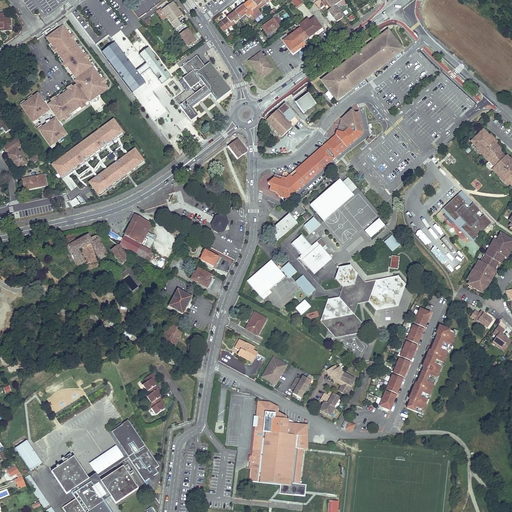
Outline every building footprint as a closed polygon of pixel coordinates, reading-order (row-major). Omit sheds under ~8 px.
[(259,10),(258,9),(251,0),(249,0),(243,6),(247,11),(250,15),(252,13),(253,14),(259,10)] [(251,0),(258,9),(266,3),(263,0),(251,0)] [(331,8),(325,0),(323,0),(322,2),(325,6),(327,5),(330,9),(331,8)] [(162,10),(176,29),(182,25),(177,18),(182,15),(173,3),(162,10)] [(339,19),(344,16),(338,7),(336,5),(331,8),(330,9),(328,10),(329,11),(333,18),(333,17),(336,16),(339,19)] [(235,12),(240,19),(246,15),(244,13),(247,11),(243,6),(235,12)] [(235,23),(240,19),(235,12),(226,18),(231,23),(233,21),(235,23)] [(3,14),(0,14),(0,28),(3,28),(3,31),(11,30),(10,20),(3,21),(3,19),(3,14)] [(277,16),(273,19),(278,27),(282,24),(277,16)] [(301,28),(308,39),(321,28),(314,18),(301,28)] [(262,27),(267,35),(278,27),(273,19),(262,27)] [(63,27),(47,38),(77,81),(77,85),(48,105),(59,122),(90,100),(92,103),(96,103),(99,101),(99,98),(97,95),(107,88),(76,44),(63,27)] [(303,42),(308,39),(301,28),(298,30),(295,27),(293,29),(295,32),(288,37),(286,34),(280,38),(290,51),(290,52),(290,51),(291,53),(295,53),(306,45),(303,42)] [(180,35),(188,46),(195,41),(188,30),(180,35)] [(385,31),(322,79),(324,82),(333,75),(334,76),(342,70),(342,69),(354,59),(358,57),(371,47),(372,48),(380,42),(379,41),(388,34),(385,31)] [(94,44),(131,94),(145,83),(140,75),(150,68),(161,84),(170,77),(158,61),(159,60),(156,56),(155,56),(149,48),(140,55),(146,63),(136,71),(116,45),(108,34),(94,44)] [(371,47),(358,57),(368,70),(372,70),(399,49),(388,34),(379,41),(380,42),(372,48),(371,47)] [(364,76),(336,97),(338,99),(401,52),(399,49),(372,70),(368,73),(364,76)] [(272,69),(260,53),(252,59),(255,63),(253,65),(261,77),(272,69)] [(217,101),(230,91),(209,63),(204,67),(196,56),(182,67),(188,75),(179,82),(178,82),(186,92),(178,98),(183,104),(186,108),(183,111),(191,121),(196,117),(194,114),(195,113),(192,108),(200,101),(211,93),(217,101)] [(358,57),(354,59),(364,73),(364,76),(368,73),(372,70),(368,70),(358,57)] [(354,59),(342,69),(342,70),(334,76),(333,75),(324,82),(336,97),(364,76),(364,73),(354,59)] [(315,103),(308,93),(295,103),(302,112),(308,108),(309,109),(311,107),(311,106),(315,103)] [(37,95),(21,106),(33,122),(49,111),(37,95)] [(296,116),(284,103),(266,121),(281,137),(292,128),(289,125),(288,123),(290,121),(294,117),(296,116)] [(354,114),(351,111),(340,120),(348,129),(343,133),(337,132),(335,136),(338,138),(327,148),(335,157),(362,134),(358,113),(354,114)] [(0,115),(0,129),(2,128),(5,133),(10,129),(0,115)] [(55,119),(39,131),(50,147),(67,135),(55,119)] [(60,179),(123,133),(113,119),(50,165),(60,179)] [(348,129),(340,120),(337,132),(343,133),(348,129)] [(511,164),(511,165),(507,160),(499,152),(501,150),(496,144),(490,139),(488,136),(489,136),(483,130),(477,136),(478,137),(472,143),(476,147),(475,148),(479,152),(481,154),(483,156),(485,154),(490,160),(488,162),(487,163),(493,168),(492,169),(499,177),(505,184),(508,182),(511,186),(511,185),(511,164)] [(335,136),(294,171),(297,174),(323,151),(332,160),(335,157),(327,148),(338,138),(335,136)] [(237,139),(228,147),(237,159),(244,154),(244,155),(247,152),(237,139)] [(14,145),(6,151),(9,154),(7,155),(18,169),(26,163),(16,148),(14,145)] [(226,168),(244,155),(244,154),(237,159),(228,147),(217,155),(226,168)] [(88,183),(98,196),(144,162),(135,149),(88,183)] [(332,160),(323,151),(297,174),(292,178),(286,183),(279,181),(273,179),(268,183),(271,187),(269,190),(276,193),(282,200),(283,198),(287,199),(332,160)] [(33,164),(40,159),(37,155),(31,159),(33,160),(31,162),(33,164)] [(212,159),(207,163),(210,166),(215,162),(221,170),(219,172),(228,183),(243,172),(245,171),(246,171),(247,159),(244,155),(226,168),(217,155),(212,159)] [(22,179),(24,190),(46,186),(44,175),(22,179)] [(284,178),(281,177),(279,181),(286,183),(292,178),(289,175),(289,176),(287,177),(285,179),(284,178)] [(342,183),(340,180),(310,205),(324,221),(353,196),(351,193),(356,188),(347,178),(342,183)] [(441,207),(471,240),(491,221),(460,189),(441,207)] [(79,204),(84,202),(81,195),(76,197),(79,204)] [(214,218),(209,219),(211,224),(210,225),(212,231),(213,231),(214,234),(217,233),(218,234),(224,232),(224,231),(229,229),(228,224),(228,223),(226,218),(225,217),(224,214),(222,215),(221,215),(215,216),(214,218)] [(297,223),(289,214),(269,231),(277,240),(297,223)] [(131,222),(119,245),(135,254),(146,259),(149,261),(153,254),(150,252),(150,251),(140,245),(141,244),(144,238),(151,224),(135,215),(131,222)] [(313,218),(304,226),(310,233),(320,225),(313,218)] [(385,226),(379,219),(361,235),(366,242),(385,226)] [(511,239),(505,236),(501,234),(500,234),(497,240),(494,239),(490,246),(489,248),(491,249),(487,256),(486,255),(482,262),(480,261),(479,260),(475,266),(477,267),(475,270),(473,270),(473,269),(468,277),(471,279),(468,284),(473,287),(473,288),(481,293),(485,286),(487,283),(488,284),(491,280),(489,278),(492,272),(494,269),(498,262),(500,264),(504,257),(508,250),(509,248),(510,248),(511,244),(511,239)] [(77,267),(79,270),(86,266),(84,263),(78,250),(91,243),(99,261),(108,256),(101,244),(96,236),(95,236),(90,239),(88,235),(76,242),(72,235),(69,236),(69,235),(62,239),(67,247),(66,247),(70,254),(73,260),(77,267)] [(322,248),(316,242),(311,246),(301,235),(291,244),(301,255),(299,257),(314,274),(331,259),(322,248)] [(392,236),(384,242),(392,251),(400,245),(392,236)] [(320,239),(316,242),(322,248),(326,245),(320,239)] [(121,265),(128,259),(120,248),(121,248),(117,245),(110,251),(121,265)] [(218,257),(205,250),(200,259),(213,266),(218,257)] [(382,255),(374,258),(377,265),(385,262),(382,255)] [(391,256),(390,269),(398,270),(399,257),(391,256)] [(247,282),(260,297),(285,276),(279,270),(277,267),(271,261),(247,282)] [(288,263),(281,269),(289,279),(296,272),(288,263)] [(365,283),(350,265),(341,267),(340,270),(338,270),(335,278),(342,287),(339,297),(328,299),(320,321),(331,334),(337,333),(340,337),(357,334),(361,323),(354,315),(357,304),(361,294),(364,293),(363,295),(368,302),(375,310),(398,306),(405,285),(398,276),(392,277),(391,280),(389,278),(365,283)] [(198,269),(194,276),(195,277),(193,281),(206,288),(209,283),(207,282),(208,281),(210,281),(209,280),(211,276),(198,269)] [(129,273),(123,278),(132,291),(139,286),(129,273)] [(302,276),(294,283),(308,297),(315,290),(302,276)] [(322,289),(336,289),(336,280),(322,280),(322,289)] [(192,297),(177,289),(168,307),(183,314),(192,297)] [(364,293),(361,294),(357,304),(368,302),(363,295),(364,293)] [(305,300),(295,309),(301,316),(311,308),(305,300)] [(428,318),(430,313),(423,310),(422,312),(419,310),(414,322),(417,324),(417,325),(424,328),(426,324),(425,324),(428,317),(428,318)] [(487,327),(493,320),(486,316),(483,313),(482,314),(479,312),(473,320),(476,322),(478,321),(487,327)] [(266,320),(254,313),(250,320),(252,320),(246,330),(257,336),(266,320)] [(162,342),(161,343),(167,347),(169,343),(172,345),(176,338),(178,339),(179,338),(183,330),(172,324),(167,332),(162,342)] [(504,351),(511,342),(501,334),(504,330),(498,325),(495,330),(499,333),(497,336),(493,341),(497,344),(497,345),(504,351)] [(423,366),(423,365),(422,368),(423,368),(423,369),(422,369),(417,383),(416,384),(415,384),(414,386),(415,386),(410,398),(409,398),(408,400),(410,400),(409,402),(406,409),(411,411),(421,415),(455,333),(445,329),(440,327),(437,333),(436,333),(435,335),(437,335),(436,337),(431,350),(430,351),(429,351),(428,353),(429,353),(423,366)] [(421,334),(423,330),(416,327),(415,328),(412,327),(407,339),(410,340),(410,341),(417,344),(419,340),(418,340),(421,334)] [(235,349),(239,351),(239,352),(240,353),(239,355),(238,354),(237,355),(242,358),(242,357),(252,363),(257,354),(253,351),(254,348),(239,340),(235,349)] [(414,351),(416,347),(409,344),(408,345),(405,344),(400,355),(404,357),(403,358),(410,361),(412,357),(411,357),(414,351)] [(407,367),(409,363),(402,360),(402,362),(398,360),(393,372),(397,373),(396,375),(403,378),(405,373),(404,373),(407,367)] [(340,393),(345,395),(348,392),(346,391),(349,385),(351,386),(354,380),(342,373),(338,369),(336,370),(333,368),(327,374),(330,377),(330,376),(331,376),(335,380),(334,381),(336,383),(342,386),(343,383),(345,384),(340,393)] [(149,391),(156,386),(153,382),(151,379),(153,378),(154,377),(151,374),(144,379),(146,382),(143,385),(147,391),(149,391)] [(302,400),(311,381),(302,377),(301,379),(296,377),(290,389),(294,390),(291,395),(302,400)] [(401,384),(402,380),(395,377),(395,378),(391,377),(386,389),(390,390),(389,391),(396,394),(398,390),(400,384),(401,384)] [(354,380),(351,386),(349,385),(346,391),(348,392),(345,395),(346,396),(355,381),(354,380)] [(5,394),(11,391),(9,385),(3,388),(5,394)] [(158,389),(156,386),(149,391),(151,394),(147,397),(151,403),(160,397),(155,391),(158,389)] [(394,401),(395,396),(388,393),(388,395),(384,393),(380,405),(383,407),(382,408),(389,411),(391,407),(393,400),(394,401)] [(340,398),(332,394),(330,397),(328,396),(325,394),(321,401),(324,403),(325,404),(324,406),(325,406),(325,408),(323,406),(320,411),(330,416),(332,412),(333,413),(335,409),(334,408),(340,398)] [(162,401),(160,397),(151,403),(149,405),(156,415),(164,409),(162,406),(160,403),(162,401)] [(291,483),(297,484),(297,483),(299,483),(300,470),(300,466),(301,466),(302,458),(301,458),(302,453),(303,449),(304,447),(307,447),(307,437),(306,436),(306,430),(305,430),(306,430),(305,430),(305,429),(305,428),(304,428),(304,427),(303,427),(303,426),(300,425),(288,423),(289,420),(287,420),(287,417),(278,413),(278,409),(265,402),(258,402),(257,417),(258,417),(257,426),(256,426),(253,447),(252,456),(250,456),(249,462),(251,463),(251,469),(249,481),(290,486),(291,483)] [(122,426),(112,433),(126,453),(128,457),(129,457),(128,458),(145,482),(158,473),(155,469),(159,466),(128,420),(122,425),(122,426)] [(17,451),(30,470),(41,463),(26,441),(15,448),(13,450),(15,452),(17,451)] [(124,460),(128,457),(126,453),(122,457),(115,447),(89,465),(96,474),(98,477),(116,465),(124,460)] [(115,504),(138,489),(123,467),(127,464),(124,460),(116,465),(119,469),(101,481),(98,477),(96,474),(88,479),(73,457),(70,454),(64,458),(63,458),(61,459),(64,463),(59,467),(58,466),(56,467),(57,468),(51,472),(66,494),(72,491),(73,489),(77,487),(82,494),(79,497),(77,498),(66,505),(65,503),(61,506),(64,511),(110,511),(103,501),(111,497),(112,498),(115,504)] [(38,489),(29,475),(24,478),(30,488),(33,492),(34,491),(38,489)] [(22,477),(15,480),(17,487),(19,486),(20,488),(25,486),(22,477)] [(77,487),(73,489),(74,491),(76,493),(79,497),(82,494),(77,487)] [(38,489),(34,491),(45,508),(49,505),(38,489)]
